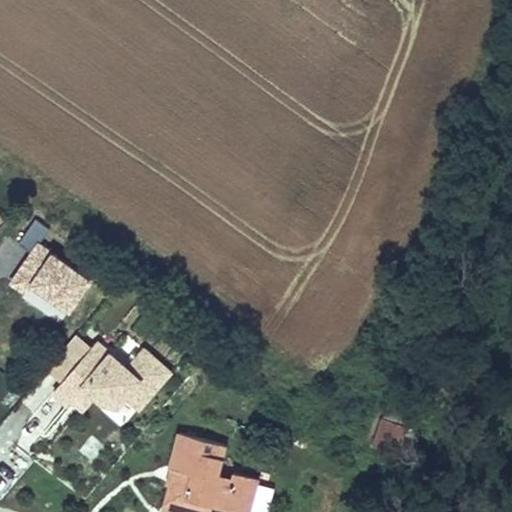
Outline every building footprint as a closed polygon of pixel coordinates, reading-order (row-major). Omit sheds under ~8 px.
[(71,308),(94,275),(54,247),(52,249),(40,241),(51,226),(37,217),(19,242),(31,250),(8,283),(23,293),(31,280),(71,308)] [(87,405),(98,393),(104,397),(111,400),(118,401),(122,401),(127,395),(142,408),(176,369),(147,343),(132,360),(114,344),(112,347),(101,337),(94,345),(79,332),(48,367),(63,380),(54,390),(69,404),(77,396),(87,405)] [(228,442),(183,430),(174,465),(179,466),(183,467),(179,482),(175,481),(170,499),(210,510),(213,501),(253,511),(263,476),(237,469),(236,474),(221,470),(228,442)] [(183,467),(179,466),(175,481),(179,482),(183,467)] [(213,501),(210,510),(218,511),(262,511),(272,479),(263,476),(253,511),(213,501)] [(168,505),(194,511),(209,511),(210,510),(170,499),(168,505)]
